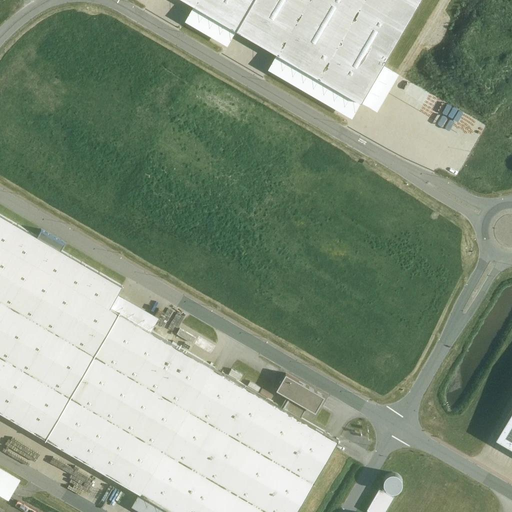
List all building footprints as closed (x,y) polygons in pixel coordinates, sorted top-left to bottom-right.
[(182,0),(194,7),(185,23),(227,47),(236,31),(277,55),(267,72),(352,120),(362,103),(377,112),(398,75),(383,67),(420,0),(182,0)] [(118,282),(0,213),(0,408),(42,433),(114,308),(148,328),(156,314),(114,289),(118,282)] [(148,328),(114,308),(42,433),(139,488),(210,364),(148,328)] [(280,405),(210,364),(139,488),(180,511),(293,511),(337,438),(298,415),(306,402),(315,407),(324,391),(287,370),(277,386),(287,392),(280,405)] [(511,402),(494,434),(511,443),(511,402)] [(20,477),(0,465),(0,491),(9,497),(20,477)] [(380,488),(367,509),(371,511),(385,511),(394,497),(380,488)]
